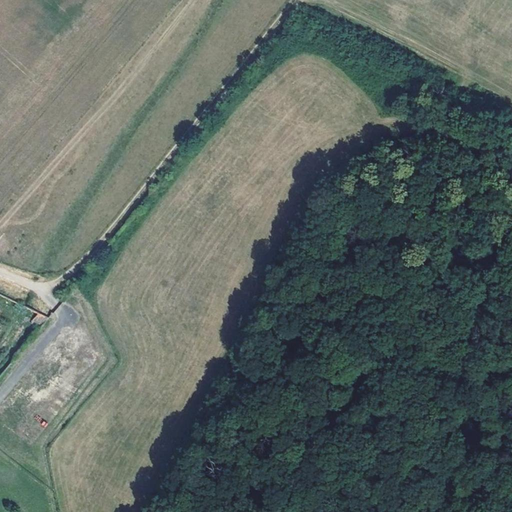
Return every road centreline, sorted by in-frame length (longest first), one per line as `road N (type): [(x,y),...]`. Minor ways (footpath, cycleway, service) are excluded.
road 1 (track): [(511,103),(416,48),(289,3),(84,261),(42,291)]
road 2 (track): [(431,169),(363,266),(311,413),(309,511)]
road 3 (track): [(459,73),(424,134),(431,169),(485,214),(511,221)]
